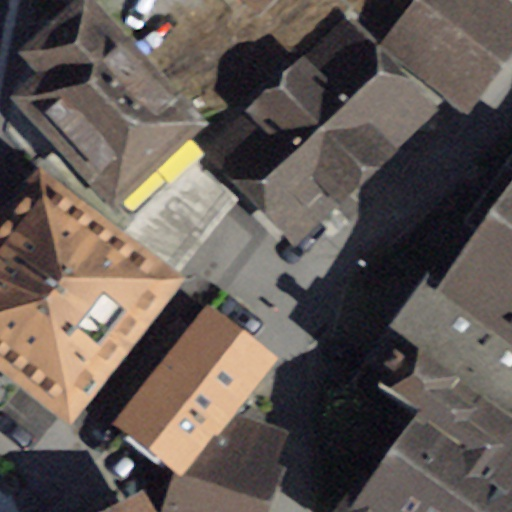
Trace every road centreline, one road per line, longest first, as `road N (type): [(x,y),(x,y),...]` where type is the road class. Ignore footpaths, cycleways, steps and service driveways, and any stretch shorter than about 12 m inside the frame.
road 1 (residential): [(313,288),(511,76)]
road 2 (residential): [(287,511),(293,443),(283,345),(292,315),(313,288)]
road 3 (residential): [(313,288),(202,308),(145,361)]
